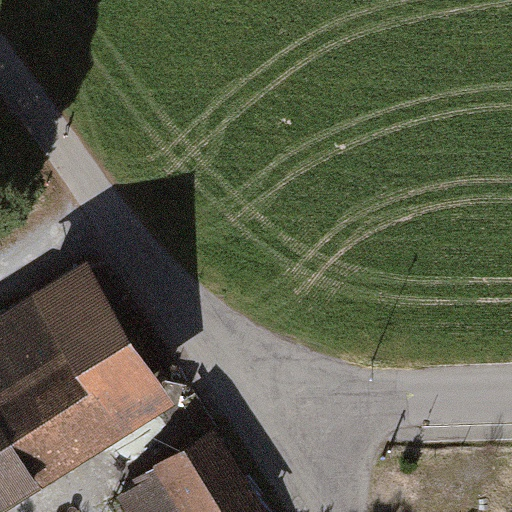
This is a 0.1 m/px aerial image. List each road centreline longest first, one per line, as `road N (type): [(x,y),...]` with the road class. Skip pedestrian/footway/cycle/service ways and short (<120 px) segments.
road 1 (residential): [(0,71),(255,395)]
road 2 (unclassified): [(255,395),(511,390)]
road 3 (residential): [(319,511),(255,395)]
